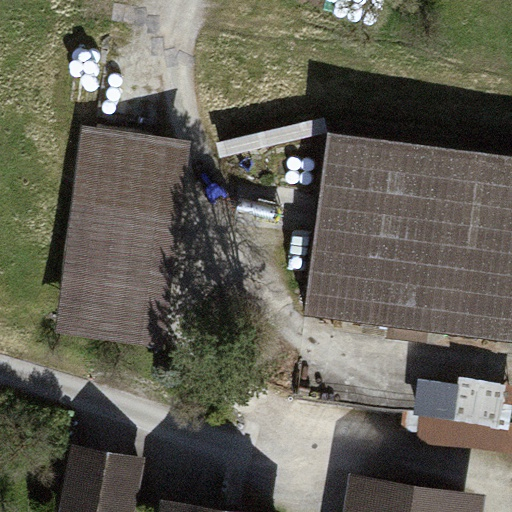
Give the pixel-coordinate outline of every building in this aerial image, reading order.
[(192,140),(84,125),(56,332),(164,347),(192,140)] [(511,155),(329,132),(305,316),(389,327),(388,337),(428,342),(429,331),(511,341),(511,155)] [(136,511),(147,458),(73,444),(59,511),(136,511)] [(483,511),(487,494),(350,474),(344,511),(483,511)] [(161,511),(224,511),(225,507),(163,500),(161,511)]
